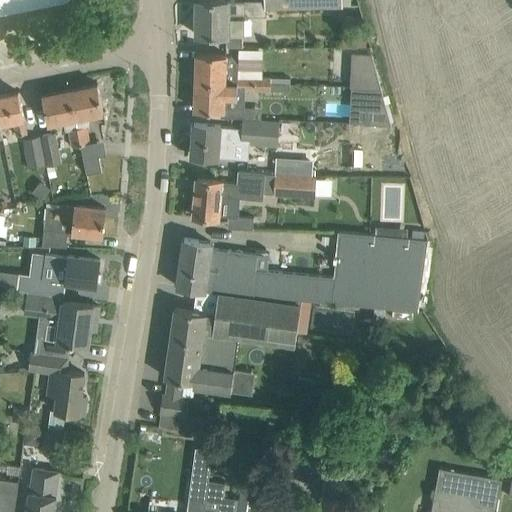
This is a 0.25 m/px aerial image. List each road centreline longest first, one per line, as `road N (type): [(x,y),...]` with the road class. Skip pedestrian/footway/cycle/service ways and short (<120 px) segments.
road 1 (residential): [(102,511),(166,106),(165,44)]
road 2 (residential): [(165,44),(0,70)]
